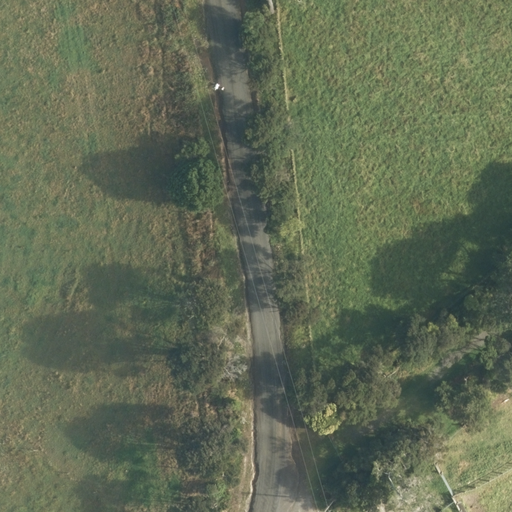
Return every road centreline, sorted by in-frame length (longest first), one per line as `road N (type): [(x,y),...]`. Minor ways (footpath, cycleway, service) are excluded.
road 1 (unclassified): [(222,0),(272,401),(271,486)]
road 2 (unclassified): [(271,486),(511,289)]
